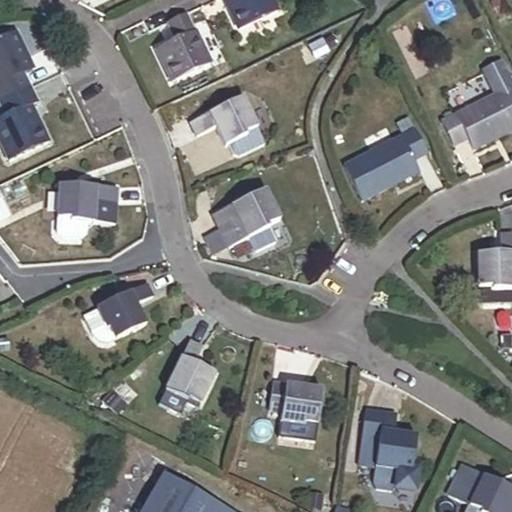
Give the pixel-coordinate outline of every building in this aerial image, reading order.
[(222,0),(228,11),(235,8),(231,0),(222,0)] [(278,12),(272,0),(231,0),(235,8),(228,11),(236,30),(278,12)] [(211,67),(187,15),(169,23),(178,42),(169,46),(157,51),(172,85),(211,67)] [(178,42),(169,23),(161,27),(169,46),(178,42)] [(25,72),(20,60),(27,57),(14,30),(0,36),(0,101),(30,87),(23,73),(25,72)] [(307,56),(329,45),(325,36),(302,47),(307,56)] [(20,60),(25,72),(32,68),(27,57),(20,60)] [(481,73),(496,103),(511,94),(511,87),(500,63),(481,73)] [(48,141),(36,116),(30,118),(24,107),(30,104),(37,101),(30,87),(0,101),(0,106),(4,115),(0,117),(0,140),(9,159),(48,141)] [(511,94),(496,103),(440,130),(453,155),(469,147),(474,158),(511,139),(511,94)] [(237,102),(186,127),(192,140),(211,131),(221,153),(243,143),(241,140),(252,135),(237,102)] [(30,118),(36,116),(30,104),(24,107),(30,118)] [(416,132),(343,167),(360,203),(419,175),(414,164),(428,157),(416,132)] [(256,143),(252,135),(241,140),(243,143),(246,148),(247,149),(249,149),(251,149),(254,148),(255,146),(256,145),(256,143)] [(120,192),(62,186),(58,219),(71,220),(71,224),(88,226),(93,227),(96,205),(118,207),(120,192)] [(266,190),(257,195),(263,207),(267,205),(273,202),(274,200),(275,198),(271,191),(271,190),(268,190),(266,190)] [(257,195),(209,217),(215,231),(235,221),(244,241),(259,234),(277,226),(267,205),(263,207),(257,195)] [(71,220),(58,219),(56,235),(60,241),(81,243),(86,238),(88,226),(71,224),(71,220)] [(244,241),(235,221),(215,231),(217,234),(225,250),(244,241)] [(225,250),(217,234),(203,240),(211,257),(225,250)] [(259,234),(244,241),(251,255),(265,249),(259,234)] [(511,302),(511,290),(508,238),(494,240),(495,258),(472,260),(475,292),(476,302),(482,308),(508,306),(511,302)] [(151,286),(99,311),(100,313),(110,334),(114,332),(119,343),(149,329),(139,308),(157,299),(151,286)] [(110,334),(100,313),(85,320),(95,340),(100,346),(110,348),(119,343),(114,332),(110,334)] [(185,340),(162,390),(185,401),(187,398),(199,404),(212,374),(191,365),(199,347),(185,340)] [(318,391),(266,386),(263,414),(278,416),(277,426),(303,429),(304,425),(314,426),(318,391)] [(185,401),(162,390),(155,405),(179,416),(185,401)] [(414,469),(418,438),(396,435),(398,416),(364,412),(357,467),(373,469),(371,484),(376,491),(392,493),(399,488),(411,489),(431,492),(433,472),(414,469)] [(237,511),(164,471),(141,511),(237,511)] [(511,511),(511,492),(481,477),(466,508),(473,511),(511,511)]
